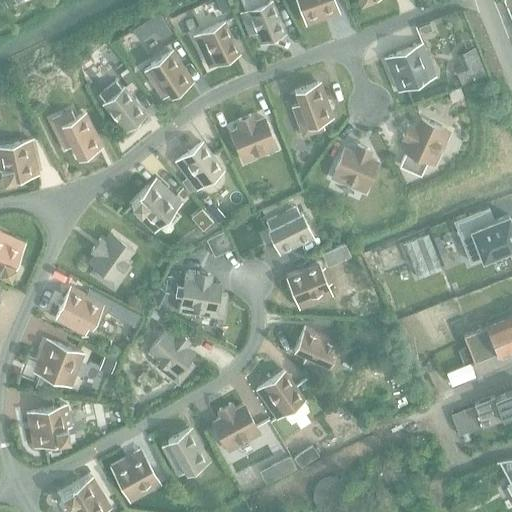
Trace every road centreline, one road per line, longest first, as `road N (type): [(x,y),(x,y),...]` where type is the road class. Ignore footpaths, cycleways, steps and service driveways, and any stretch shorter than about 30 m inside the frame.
road 1 (residential): [(459,0),(234,82),(80,194)]
road 2 (residential): [(20,488),(230,378),(257,328),(253,283)]
road 3 (residential): [(0,393),(31,296),(80,194)]
